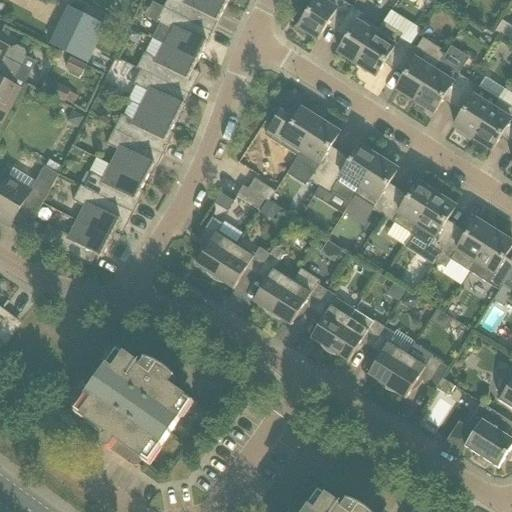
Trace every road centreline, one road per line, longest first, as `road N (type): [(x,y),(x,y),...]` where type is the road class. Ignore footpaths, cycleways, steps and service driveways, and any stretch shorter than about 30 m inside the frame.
road 1 (residential): [(511,205),(257,42)]
road 2 (residential): [(132,301),(184,212),(257,42)]
road 3 (residential): [(507,511),(306,388)]
road 4 (residential): [(306,388),(177,310),(132,301)]
road 5 (residential): [(223,511),(306,388)]
road 6 (residential): [(132,301),(59,293),(0,258)]
